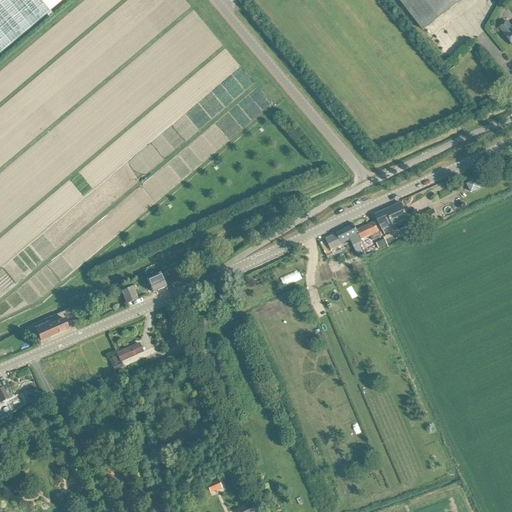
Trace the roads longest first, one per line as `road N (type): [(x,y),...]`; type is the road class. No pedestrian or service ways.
road 1 (tertiary): [(223,273),(511,143)]
road 2 (tertiary): [(0,368),(223,273)]
road 3 (residential): [(368,182),(217,0)]
road 4 (residential): [(223,273),(284,227),(368,182)]
road 5 (residential): [(368,182),(511,118)]
